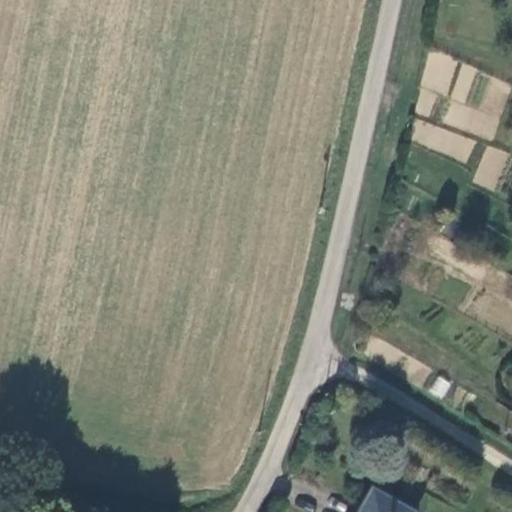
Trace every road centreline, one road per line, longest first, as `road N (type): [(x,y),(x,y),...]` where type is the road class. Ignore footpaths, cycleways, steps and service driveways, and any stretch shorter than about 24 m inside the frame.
road 1 (unclassified): [(310,357),(391,0)]
road 2 (unclassified): [(310,357),(388,391),(511,469)]
road 3 (unclassified): [(246,511),(310,357)]
